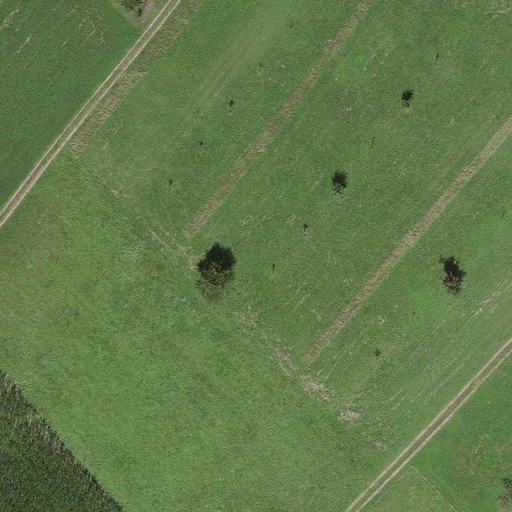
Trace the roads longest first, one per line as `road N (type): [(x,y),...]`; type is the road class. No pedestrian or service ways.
road 1 (track): [(172,0),(0,218)]
road 2 (track): [(350,511),(511,345)]
